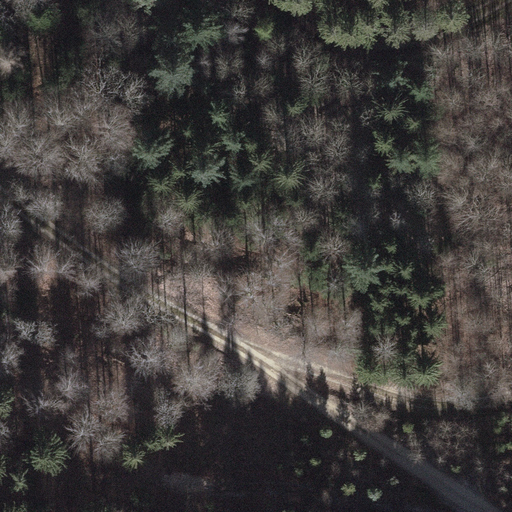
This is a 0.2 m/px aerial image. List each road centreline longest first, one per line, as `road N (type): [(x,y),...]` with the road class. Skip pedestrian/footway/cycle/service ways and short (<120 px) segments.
road 1 (track): [(511,383),(421,400),(250,345),(487,511)]
road 2 (track): [(250,345),(0,196)]
road 3 (track): [(274,0),(299,23),(401,36),(511,14)]
